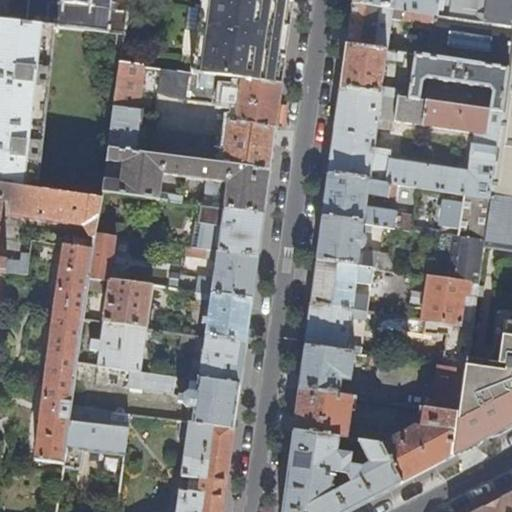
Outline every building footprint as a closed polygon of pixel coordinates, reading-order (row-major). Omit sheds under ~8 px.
[(29,0),(29,5),(28,5),(27,8),(28,9),(27,21),(20,20),(22,3),(2,1),(0,0),(0,21),(60,28),(125,36),(128,13),(116,12),(117,4),(112,3),(112,0),(123,0),(124,3),(130,4),(130,0),(29,0)] [(214,0),(202,0),(201,5),(198,31),(193,74),(205,76),(208,51),(201,50),(205,15),(212,16),(214,0)] [(214,0),(212,16),(205,15),(201,50),(208,51),(205,76),(282,86),(285,65),(292,17),(263,13),(264,0),(273,0),(294,3),(295,1),(285,0),(214,0)] [(354,0),(354,4),(442,17),(444,0),(354,0)] [(511,27),(511,0),(452,0),(449,18),(511,27)] [(198,31),(201,5),(195,4),(195,8),(188,7),(185,30),(198,31)] [(509,71),(511,47),(511,27),(449,18),(442,17),(354,4),(351,29),(348,47),(388,53),(393,20),(393,18),(403,19),(403,22),(413,23),(412,29),(427,31),(426,38),(432,39),(429,59),(509,71)] [(60,28),(0,21),(0,186),(37,192),(55,33),(60,34),(60,28)] [(388,53),(348,47),(345,68),(342,90),(382,96),(398,98),(399,90),(383,87),(387,60),(403,62),(405,55),(388,53)] [(511,47),(509,71),(503,114),(491,197),(511,200),(511,47)] [(503,114),(509,71),(429,59),(415,57),(409,100),(421,102),(424,85),(429,80),(489,89),(493,94),(491,112),(503,114)] [(144,68),(120,65),(109,150),(137,154),(143,105),(139,105),(144,68)] [(205,76),(193,74),(161,70),(157,94),(172,99),(212,104),(215,84),(225,86),(223,105),(232,106),(239,107),(237,123),(230,122),(227,140),(224,166),(270,172),(273,148),(282,86),(205,76)] [(491,199),(491,197),(503,114),(491,112),(421,102),(409,100),(398,98),(396,122),(476,134),(470,171),(396,161),(397,156),(392,155),(392,151),(375,149),(382,96),(342,90),(332,163),(330,175),(419,189),(451,193),(491,199)] [(146,133),(143,155),(209,164),(213,138),(173,132),(146,133)] [(209,164),(224,166),(227,140),(213,138),(209,164)] [(104,181),(103,193),(161,201),(164,175),(189,179),(189,180),(204,182),(204,181),(207,181),(204,207),(264,215),(267,191),(270,172),(224,166),(209,164),(143,155),(137,154),(109,150),(107,161),(123,164),(120,183),(104,181)] [(416,206),(419,189),(330,175),(328,194),(324,218),(369,225),(413,232),(416,216),(366,209),(368,195),(389,199),(389,202),(416,206)] [(0,186),(0,272),(7,274),(8,264),(7,264),(0,263),(0,223),(3,202),(11,203),(9,212),(10,215),(12,217),(14,217),(86,228),(92,239),(96,239),(97,235),(103,201),(37,192),(0,186)] [(485,243),(491,199),(451,193),(444,237),(456,238),(485,243)] [(193,223),(190,248),(209,251),(258,258),(261,234),(264,215),(204,207),(199,206),(197,223),(193,223)] [(322,238),(319,261),(374,270),(376,270),(378,253),(361,251),(361,249),(364,249),(366,248),(367,241),(365,239),(363,238),(364,230),(369,231),(369,225),(324,218),(322,238)] [(118,238),(97,235),(96,239),(94,250),(90,279),(111,282),(118,238)] [(479,286),(485,243),(456,238),(450,281),(473,285),(479,286)] [(31,255),(27,275),(26,283),(37,285),(43,252),(65,255),(66,246),(33,242),(31,255)] [(90,279),(94,250),(72,247),(66,246),(65,255),(35,460),(64,464),(66,449),(70,423),(72,407),(78,364),(90,279)] [(188,251),(153,247),(151,262),(185,266),(188,251)] [(258,258),(209,251),(208,258),(218,260),(214,283),(208,287),(197,285),(196,293),(252,301),(256,274),(258,258)] [(8,264),(7,274),(27,275),(31,255),(22,254),(21,262),(8,261),(7,264),(8,264)] [(312,304),(367,312),(369,298),(355,296),(358,273),(373,276),(374,270),(319,261),(316,282),(312,304)] [(472,292),(473,285),(450,281),(430,278),(424,321),(427,321),(462,327),(467,297),(472,292)] [(153,287),(111,282),(105,324),(147,330),(153,287)] [(196,293),(195,299),(212,301),(209,320),(204,319),(203,325),(208,326),(207,338),(246,344),(249,321),(252,301),(196,293)] [(309,325),(307,347),(361,356),(362,349),(347,347),(351,317),(366,319),(367,312),(312,304),(309,325)] [(468,361),(473,328),(462,327),(427,321),(426,334),(440,336),(441,335),(448,336),(444,362),(437,361),(435,367),(441,368),(467,372),(468,361)] [(461,415),(454,458),(504,432),(511,427),(511,324),(507,323),(501,365),(468,361),(467,372),(461,415)] [(147,330),(105,324),(103,342),(92,341),(91,351),(101,352),(99,367),(142,373),(147,330)] [(201,381),(240,387),(244,362),(246,344),(207,338),(202,375),(187,373),(186,379),(201,381)] [(303,370),(301,391),(341,397),(343,382),(353,383),(356,361),(371,363),(371,365),(379,366),(378,370),(375,372),(382,385),(417,390),(434,375),(435,367),(361,356),(307,347),(303,370)] [(435,411),(461,415),(467,372),(441,368),(435,411)] [(175,394),(177,378),(146,373),(144,390),(175,394)] [(195,424),(234,430),(237,408),(240,387),(201,381),(198,396),(190,394),(186,398),(181,397),(180,405),(185,405),(188,409),(197,410),(195,424)] [(297,413),(294,434),(340,441),(348,441),(354,399),(341,397),(301,391),(297,413)] [(109,412),(72,407),(70,423),(107,427),(109,412)] [(430,471),(454,458),(461,415),(435,411),(425,410),(422,429),(416,427),(381,446),(402,485),(430,471)] [(222,511),(234,430),(195,424),(191,424),(183,478),(203,481),(201,495),(181,492),(178,511),(222,511)] [(294,434),(286,497),(283,511),(351,511),(385,494),(402,485),(381,446),(360,443),(371,465),(363,468),(352,467),(353,456),(339,453),(340,441),(294,434)] [(64,464),(55,511),(117,511),(125,455),(66,449),(64,464)] [(511,511),(511,494),(478,511),(511,511)]
